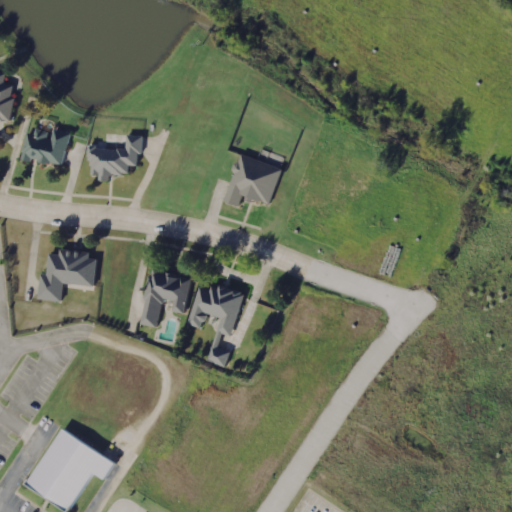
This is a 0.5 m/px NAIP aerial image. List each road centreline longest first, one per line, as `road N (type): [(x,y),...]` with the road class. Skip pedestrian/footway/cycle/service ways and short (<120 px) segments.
road 1 (residential): [(0,205),(157,225),(297,261),(417,307)]
road 2 (residential): [(267,511),(372,357),(417,307)]
